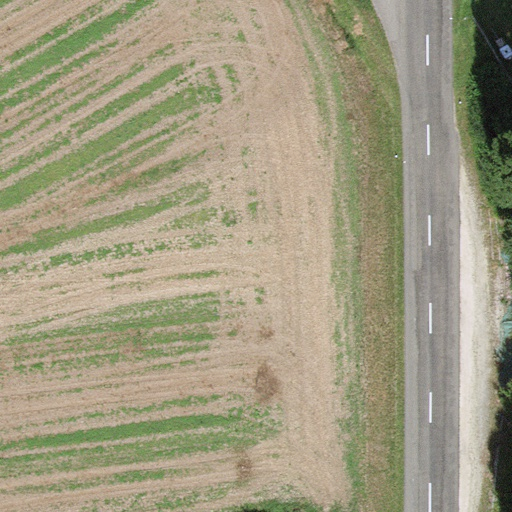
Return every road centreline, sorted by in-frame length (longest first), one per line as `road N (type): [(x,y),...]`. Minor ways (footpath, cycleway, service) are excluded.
road 1 (tertiary): [(429,0),(429,511)]
road 2 (track): [(322,0),(387,104),(429,143)]
